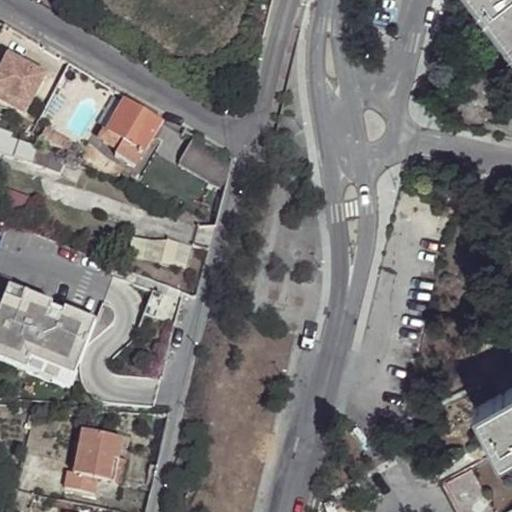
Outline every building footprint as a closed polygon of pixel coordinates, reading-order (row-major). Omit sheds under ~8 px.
[(511,0),(482,0),(511,39),(511,0)] [(8,61),(0,72),(0,90),(11,97),(7,104),(24,115),(47,78),(14,57),(11,62),(8,61)] [(0,90),(0,99),(7,104),(11,97),(0,90)] [(160,122),(132,105),(128,103),(109,134),(145,155),(163,124),(160,122)] [(0,151),(34,162),(39,145),(11,137),(12,133),(0,128),(0,151)] [(145,155),(109,134),(105,143),(139,163),(145,155)] [(231,159),(198,139),(183,167),(223,191),(231,159)] [(129,264),(189,265),(189,241),(129,240),(129,264)] [(0,367),(67,399),(96,337),(79,329),(72,345),(59,339),(63,331),(50,325),(53,318),(11,298),(3,316),(0,315),(0,367)] [(66,324),(63,331),(59,339),(72,345),(79,329),(66,324)] [(511,370),(496,379),(501,387),(511,381),(511,370)] [(497,453),(511,444),(511,381),(501,387),(472,402),(477,413),(497,453)] [(124,441),(84,433),(75,476),(69,475),(66,490),(95,496),(98,482),(115,484),(120,461),(124,441)] [(120,461),(115,484),(123,486),(128,462),(120,461)]
